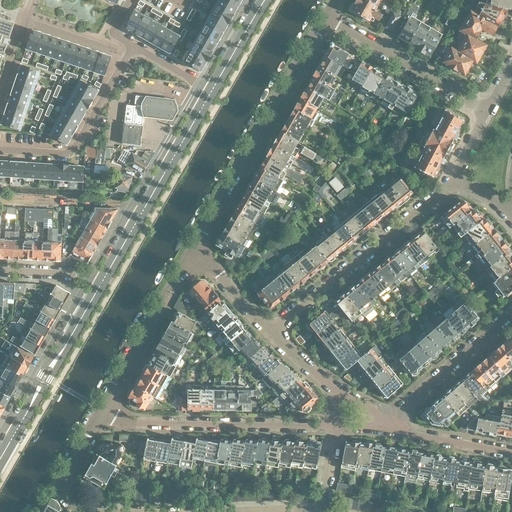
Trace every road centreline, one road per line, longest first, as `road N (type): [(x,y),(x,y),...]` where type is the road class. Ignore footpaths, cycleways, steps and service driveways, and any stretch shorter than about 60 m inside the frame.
road 1 (residential): [(194,249),(327,19)]
road 2 (residential): [(102,410),(123,422),(338,429)]
road 3 (residential): [(268,332),(451,183)]
road 4 (secondary): [(103,282),(216,94)]
road 5 (secondary): [(0,459),(103,282)]
road 6 (residential): [(0,153),(67,158),(132,46)]
road 7 (residential): [(102,410),(194,249)]
road 8 (residential): [(489,109),(327,19)]
road 9 (residential): [(379,429),(511,313)]
road 10 (residential): [(229,511),(87,509)]
road 11 (residential): [(511,453),(379,429)]
road 12 (residential): [(87,509),(68,500),(61,483),(102,410)]
